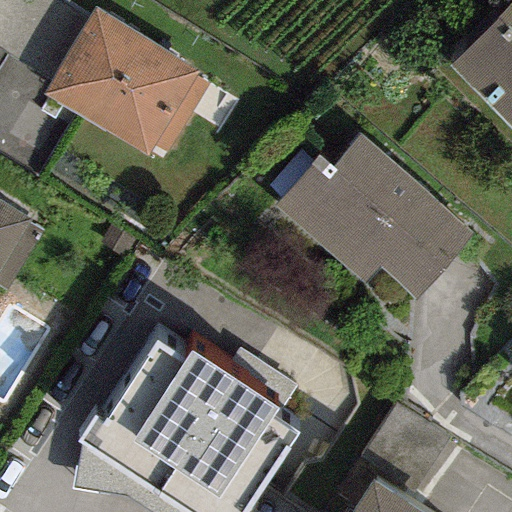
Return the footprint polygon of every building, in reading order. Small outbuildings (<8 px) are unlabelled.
[(195,54),(105,0),(87,0),(41,76),(144,138),(195,54)] [(511,0),(501,0),(451,47),(511,112),(511,0)] [(332,151),(318,139),(271,194),(362,272),(377,255),(416,289),(476,220),(359,120),(332,151)] [(0,287),(4,290),(40,231),(0,205),(0,287)] [(182,362),(154,344),(87,447),(186,511),(255,511),(305,437),(274,417),(296,384),(242,349),(223,377),(188,353),(182,362)] [(409,511),(367,486),(350,511),(409,511)]
